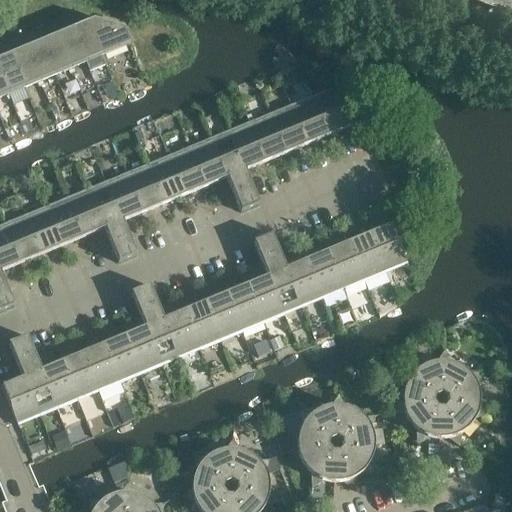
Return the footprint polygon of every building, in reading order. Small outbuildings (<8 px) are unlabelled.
[(123,30),(100,24),(90,28),(89,23),(88,24),(101,57),(130,45),(123,30)] [(101,57),(88,24),(72,30),(86,64),(101,57)] [(86,64),(72,30),(56,37),(70,70),(86,64)] [(70,70),(56,37),(41,43),(55,77),(70,70)] [(55,77),(41,43),(25,50),(39,83),(55,77)] [(39,83),(25,50),(10,56),(24,89),(39,83)] [(24,89),(10,56),(0,60),(0,76),(8,96),(24,89)] [(0,99),(8,96),(0,76),(0,99)] [(350,129),(335,93),(333,93),(313,102),(328,137),(349,129),(350,129)] [(328,137),(313,102),(292,110),(307,146),(328,137)] [(307,146),(292,110),(271,119),(286,155),(307,146)] [(286,155),(271,119),(250,128),(265,164),(286,155)] [(265,164),(250,128),(229,137),(244,173),(245,172),(265,164)] [(258,205),(245,172),(244,173),(229,137),(212,143),(227,179),(226,180),(240,212),(239,212),(240,214),(259,206),(258,205)] [(227,179),(212,143),(191,152),(206,188),(226,180),(227,179)] [(206,188),(191,152),(170,161),(185,197),(206,188)] [(185,197),(170,161),(149,170),(164,206),(185,197)] [(164,206),(149,170),(128,179),(143,214),(164,206)] [(143,214),(128,179),(106,187),(121,223),(122,223),(143,214)] [(136,255),(122,223),(121,223),(106,187),(90,194),(105,230),(104,231),(117,263),(118,264),(137,257),(136,255)] [(105,230),(90,194),(69,203),(84,239),(104,231),(105,230)] [(84,239),(69,203),(48,212),(62,248),(84,239)] [(62,248),(48,212),(26,221),(41,256),(62,248)] [(41,256),(26,221),(5,229),(20,265),(41,256)] [(405,262),(390,226),(389,226),(389,227),(369,235),(372,244),(403,263),(405,262)] [(0,273),(20,265),(5,229),(0,231),(0,273)] [(372,244),(369,235),(348,244),(351,252),(372,244)] [(299,306),(284,270),(285,270),(272,237),(271,236),(252,244),(253,245),(267,277),(268,277),(283,313),(299,306)] [(351,252),(348,244),(327,253),(330,261),(351,252)] [(330,261),(327,253),(305,261),(309,270),(330,261)] [(309,270),(305,261),(285,270),(284,270),(299,306),(309,270)] [(13,306),(0,273),(0,313),(14,307),(14,306),(13,306)] [(268,277),(267,277),(246,286),(261,322),(283,313),(268,277)] [(261,322),(246,286),(225,295),(240,331),(261,322)] [(177,357),(162,321),(163,321),(149,288),(150,288),(149,287),(130,295),(131,296),(144,328),(145,328),(160,364),(177,357)] [(240,331),(225,295),(204,303),(219,339),(240,331)] [(219,339),(204,303),(183,312),(198,348),(219,339)] [(183,312),(163,321),(162,321),(177,357),(198,348),(183,312)] [(317,326),(310,329),(313,335),(320,333),(317,326)] [(145,328),(144,328),(124,337),(139,373),(160,364),(145,328)] [(55,408),(40,372),(41,371),(27,339),(27,337),(8,345),(8,347),(9,347),(22,379),(23,379),(38,415),(55,408)] [(139,373),(124,337),(103,345),(118,381),(139,373)] [(278,337),(270,340),(274,350),(282,347),(278,337)] [(118,381),(103,345),(82,354),(97,390),(118,381)] [(476,390),(475,387),(481,374),(467,375),(463,372),(460,369),(457,368),(454,367),(450,365),(443,353),(435,365),(431,365),(426,367),(422,369),(420,370),(417,372),(403,370),(407,383),(406,385),(405,388),(404,390),(403,393),(403,394),(402,397),(402,400),(402,402),(392,411),(404,416),(405,419),(406,420),(408,423),(409,426),(411,428),(412,429),(415,431),(416,432),(417,446),(429,439),(431,440),(434,441),(438,441),(439,441),(442,441),(445,441),(448,440),(459,448),(462,435),(464,433),(466,431),(470,428),(472,424),(475,420),(488,416),(479,406),(479,405),(479,402),(478,397),(478,394),(477,393),(476,390)] [(97,390),(82,354),(61,363),(76,399),(97,390)] [(61,363),(41,371),(40,372),(55,408),(76,399),(61,363)] [(38,415),(23,379),(22,379),(2,387),(1,387),(16,424),(18,423),(38,415)] [(371,432),(370,431),(375,418),(362,418),(359,416),(357,415),(353,412),(349,410),(346,409),(344,409),(338,397),(330,408),(327,409),(324,409),(320,411),(316,413),(313,415),(312,416),(298,413),(302,426),(300,430),(299,433),(298,436),(297,439),(297,441),(297,442),(297,445),(287,455),(299,460),(300,461),(301,464),(303,468),(306,472),(308,474),(311,476),(311,489),(323,483),(326,484),(329,484),(333,485),(334,485),(337,485),(343,484),(354,492),(356,478),(359,477),(361,475),(364,471),(367,468),(369,464),(383,460),(373,450),(374,447),(373,444),(373,442),(373,439),(372,436),(372,435),(371,432)] [(125,404),(117,408),(123,423),(132,419),(125,404)] [(100,416),(86,422),(92,435),(106,429),(100,416)] [(62,431),(51,436),(57,451),(68,446),(62,431)] [(266,477),(265,474),(270,461),(256,462),(253,459),(249,457),(246,455),(243,454),(239,453),(233,441),(225,452),(222,452),(219,453),(214,455),(210,457),(207,459),(193,457),(197,470),(195,473),(195,474),(194,477),(193,478),(192,483),(191,486),(191,489),(181,498),(194,504),(195,506),(196,508),(197,510),(198,511),(261,511),(263,510),(264,507),(277,503),(268,493),(268,490),(268,487),(268,486),(268,483),(267,480),(266,478),(266,477)] [(161,511),(165,505),(151,506),(149,504),(146,502),(142,499),(138,498),(135,497),(134,496),(127,484),(119,495),(116,496),(113,497),(109,498),(105,500),(102,502),(101,503),(88,501),(91,511),(161,511)]
